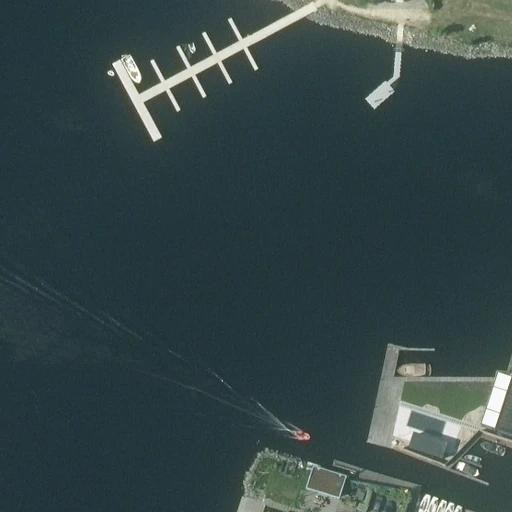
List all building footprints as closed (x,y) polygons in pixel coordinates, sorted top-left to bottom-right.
[(432,3),(432,0),(395,0),(395,3),(408,3),(408,8),(420,8),(420,3),(432,3)] [(511,381),(495,432),(511,438),(511,381)] [(445,406),(446,390),(406,387),(405,404),(445,406)] [(413,435),(408,451),(441,462),(446,446),(413,435)] [(312,473),(307,491),(339,501),(345,483),(312,473)]
